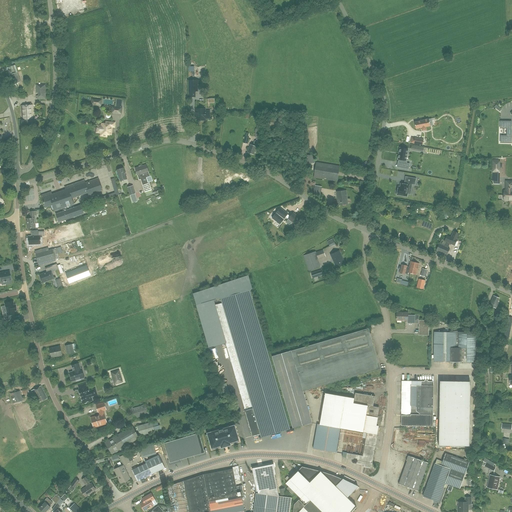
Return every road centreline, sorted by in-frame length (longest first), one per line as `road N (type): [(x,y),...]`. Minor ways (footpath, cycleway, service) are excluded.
road 1 (unclassified): [(366,231),(259,168),(176,140),(17,186)]
road 2 (secondary): [(120,501),(173,475),(254,454),(318,460),(377,485)]
road 3 (unclassified): [(377,485),(391,416),(390,371),(383,309),(364,269),(366,231)]
road 4 (unclassified): [(366,231),(384,100),(337,0)]
road 5 (residential): [(120,501),(50,391),(25,291)]
road 6 (unclassified): [(17,172),(31,165),(51,114),(49,0)]
road 7 (unclassified): [(511,293),(366,231)]
